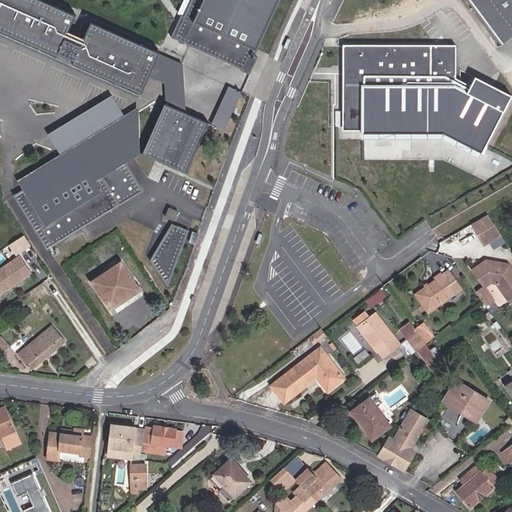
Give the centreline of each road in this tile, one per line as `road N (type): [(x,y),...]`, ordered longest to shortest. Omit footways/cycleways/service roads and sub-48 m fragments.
road 1 (residential): [(442,511),(300,435),(184,406),(166,380)]
road 2 (residential): [(166,380),(196,344),(256,177)]
road 3 (residential): [(256,177),(341,216),(380,271),(425,241)]
road 4 (residential): [(256,177),(271,155),(323,0)]
road 5 (residential): [(316,0),(271,98),(256,177)]
road 6 (residential): [(166,380),(124,396),(0,384)]
